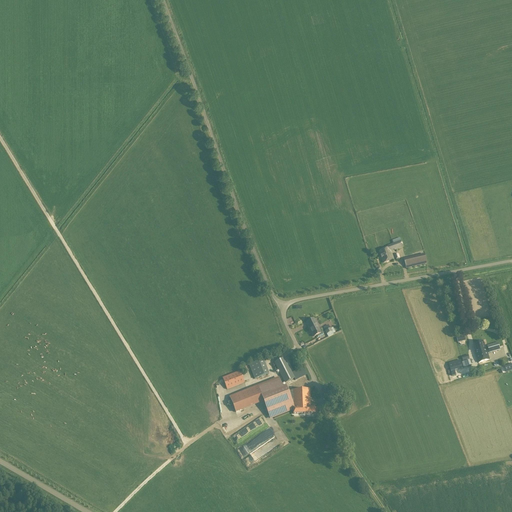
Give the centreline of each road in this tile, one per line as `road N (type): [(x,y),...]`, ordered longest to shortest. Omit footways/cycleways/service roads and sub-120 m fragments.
road 1 (track): [(187,444),(0,136)]
road 2 (unclassified): [(157,0),(220,175),(281,304)]
road 3 (unclassified): [(281,304),(511,260)]
road 4 (track): [(115,511),(233,412)]
